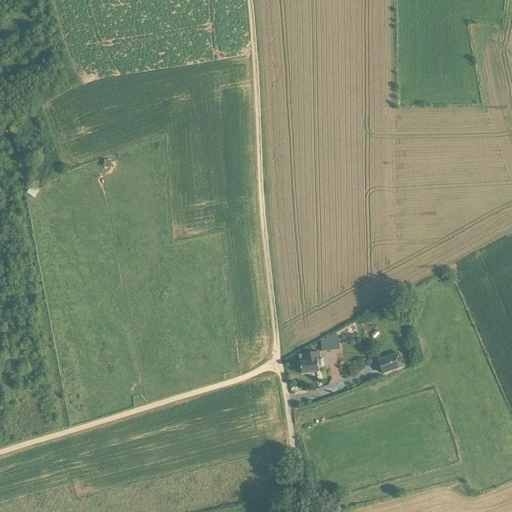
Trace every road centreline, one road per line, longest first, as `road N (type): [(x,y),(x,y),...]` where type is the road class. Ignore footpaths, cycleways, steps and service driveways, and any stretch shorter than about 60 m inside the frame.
road 1 (track): [(0,454),(279,364),(249,0)]
road 2 (unclassified): [(308,511),(279,364)]
